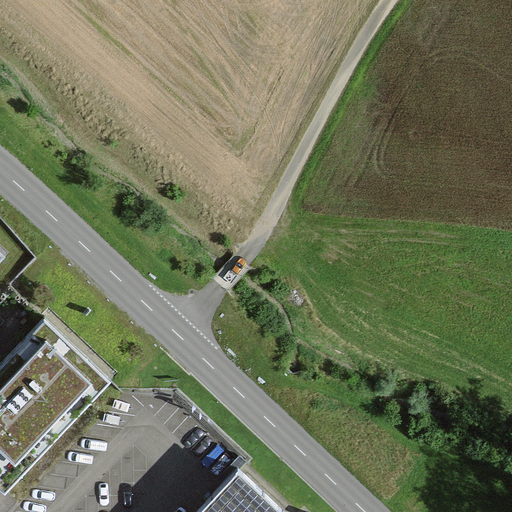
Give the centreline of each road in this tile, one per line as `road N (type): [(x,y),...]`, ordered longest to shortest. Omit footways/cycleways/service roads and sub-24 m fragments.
road 1 (secondary): [(362,511),(0,169)]
road 2 (track): [(393,0),(221,283),(195,355)]
